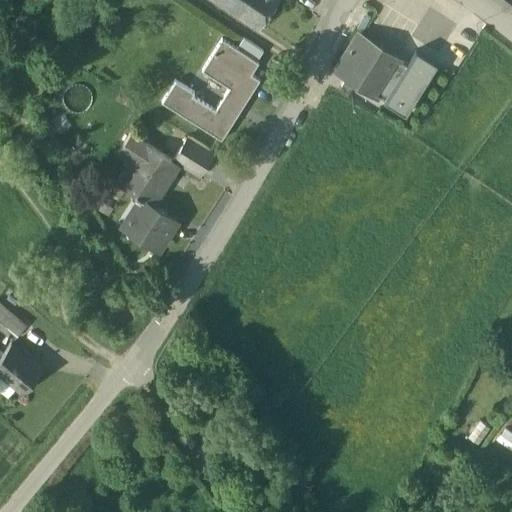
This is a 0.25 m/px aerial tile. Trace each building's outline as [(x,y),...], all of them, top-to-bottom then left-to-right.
[(219,0),(237,11),(244,0),(219,0)] [(274,0),(244,0),(237,11),(259,26),(274,0)] [(379,47),(358,34),(336,70),(347,77),(355,82),(375,95),(376,93),(397,59),(399,57),(398,56),(397,57),(381,46),(382,45),(380,44),(379,47)] [(229,87),(215,110),(192,95),(194,92),(175,80),(161,102),(221,140),(260,79),(251,74),(258,62),(257,61),(237,48),(222,38),(202,70),(229,87)] [(263,51),(243,38),(237,48),(257,61),(263,51)] [(397,59),(376,93),(385,99),(384,101),(406,114),(438,64),(416,50),(406,65),(397,59)] [(355,82),(347,77),(338,90),(347,95),(355,82)] [(173,160),(130,133),(118,151),(142,166),(127,190),(135,195),(152,205),(178,164),(179,164),(173,160)] [(188,136),(173,160),(179,164),(178,164),(198,177),(213,152),(188,136)] [(152,205),(135,195),(134,197),(138,200),(130,213),(132,221),(141,227),(137,234),(158,248),(176,220),(152,205)] [(26,324),(0,302),(0,323),(16,337),(26,324)] [(42,369),(10,342),(3,351),(0,354),(0,372),(23,392),(42,369)] [(511,451),(511,431),(505,426),(495,438),(511,451)]
